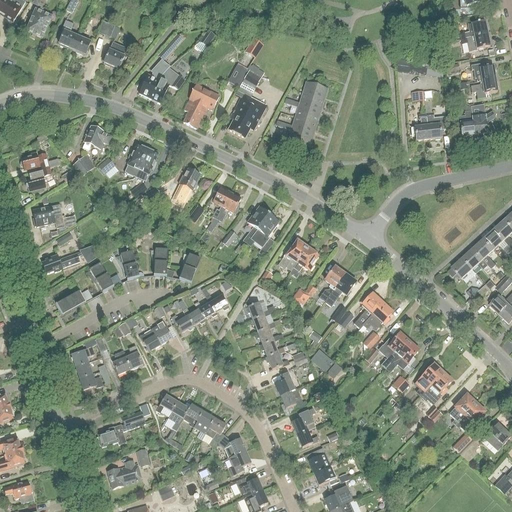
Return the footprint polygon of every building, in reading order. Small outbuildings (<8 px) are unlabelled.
[(0,0),(0,15),(13,23),(25,3),(20,1),(20,0),(0,0)] [(38,8),(42,0),(34,0),(32,5),(38,8)] [(74,0),(73,0),(67,12),(74,16),(80,3),(74,0)] [(461,0),(459,1),(460,10),(466,9),(465,7),(472,5),(473,6),(477,5),(476,4),(478,3),(477,0),(461,0)] [(25,32),(42,39),(51,18),(35,11),(25,32)] [(69,50),(74,37),(69,34),(73,26),(65,23),(61,32),(64,33),(58,46),(60,47),(59,48),(66,51),(67,49),(69,50)] [(100,35),(104,36),(108,25),(102,23),(97,34),(100,35)] [(472,33),(470,34),(471,39),(487,36),(484,23),(477,24),(476,23),(472,24),(473,25),(471,25),(472,33)] [(110,38),(114,28),(108,25),(104,36),(109,39),(110,38)] [(114,28),(110,38),(115,40),(119,30),(114,28)] [(199,44),(194,48),(203,54),(206,49),(215,37),(207,32),(199,44)] [(177,36),(158,57),(164,62),(183,41),(177,36)] [(466,40),(460,41),(461,46),(466,45),(468,53),(477,52),(476,50),(478,50),(478,51),(482,50),(482,49),(489,48),(487,36),(471,39),(466,40)] [(74,37),(69,50),(75,53),(75,54),(82,57),(83,56),(84,56),(90,43),(74,37)] [(253,39),(245,51),(255,58),(263,45),(253,39)] [(111,46),(103,64),(109,67),(109,69),(116,72),(116,70),(118,71),(123,59),(125,60),(129,52),(116,46),(115,48),(111,46)] [(396,73),(402,74),(404,62),(396,61),(396,73)] [(149,100),(159,79),(168,69),(169,68),(161,62),(150,74),(152,75),(151,78),(148,77),(139,95),(149,100)] [(447,74),(459,72),(458,65),(446,68),(447,74)] [(479,84),(495,81),(493,67),(491,68),(491,67),(486,67),(487,68),(481,69),(480,65),(471,66),(472,71),(474,71),(475,80),(479,80),(479,84)] [(239,89),(244,80),(248,72),(237,66),(227,83),(239,89)] [(177,91),(184,81),(168,69),(159,79),(149,100),(159,105),(168,86),(177,91)] [(249,70),(248,72),(244,80),(256,87),(262,78),(249,70)] [(471,87),(472,94),(476,93),(478,102),(486,101),(485,95),(491,94),(491,95),(495,94),(497,93),(495,81),(479,84),(480,85),(471,87)] [(306,83),(303,94),(324,100),(327,90),(326,90),(326,88),(320,86),(319,88),(314,86),(306,83)] [(183,123),(197,130),(207,109),(212,112),(219,97),(196,86),(189,100),(190,100),(184,111),(188,113),(183,123)] [(228,131),(244,140),(250,130),(253,131),(266,108),(237,92),(235,97),(240,100),(233,114),(235,115),(233,119),(234,120),(228,131)] [(422,93),(411,94),(412,103),(423,101),(422,93)] [(301,99),(299,104),(299,106),(320,113),(321,109),(323,110),(325,103),(323,103),(324,100),(303,94),(301,99)] [(423,102),(425,115),(428,140),(434,140),(434,141),(439,140),(439,139),(440,139),(440,131),(445,131),(443,118),(433,119),(432,112),(426,102),(423,102)] [(298,109),(295,118),(316,125),(317,124),(318,124),(320,118),(319,117),(320,113),(299,106),(298,109)] [(472,119),(472,123),(474,137),(476,136),(476,139),(482,139),(482,136),(486,135),(485,126),(486,126),(487,125),(486,124),(494,119),(491,113),(485,117),(483,106),(471,108),(472,119)] [(465,113),(464,113),(465,117),(457,118),(458,124),(459,124),(460,131),(458,132),(459,136),(460,136),(461,138),(474,137),(472,123),(472,119),(471,108),(464,107),(465,113)] [(418,116),(419,121),(421,121),(421,126),(415,126),(415,128),(410,129),(410,136),(415,136),(416,142),(428,140),(425,115),(418,116)] [(295,118),(292,127),(291,129),(313,136),(314,132),(316,132),(318,126),(316,125),(295,118)] [(83,143),(84,144),(82,149),(88,152),(90,147),(98,150),(101,143),(108,145),(111,137),(103,134),(103,133),(90,127),(83,143)] [(307,149),(307,147),(309,148),(313,136),(291,129),(291,132),(288,141),(301,145),(300,147),(307,149)] [(45,135),(36,139),(38,144),(47,140),(45,135)] [(124,173),(134,177),(147,150),(144,149),(143,147),(140,146),(138,147),(136,145),(133,153),(131,152),(128,159),(130,160),(127,166),(124,173)] [(147,150),(134,177),(145,182),(148,175),(148,176),(151,169),(153,170),(155,164),(154,163),(157,155),(156,155),(156,153),(153,151),(151,152),(147,150)] [(57,160),(47,163),(45,155),(37,157),(36,154),(29,156),(29,157),(20,160),(21,162),(20,162),(20,164),(20,165),(20,166),(21,167),(21,168),(22,169),(23,169),(23,171),(39,167),(40,172),(49,169),(66,165),(62,159),(57,160)] [(85,157),(72,167),(82,179),(94,169),(85,157)] [(107,160),(98,168),(104,176),(114,167),(107,160)] [(26,182),(26,183),(25,184),(25,185),(25,186),(25,188),(26,189),(28,191),(29,190),(29,192),(45,188),(43,182),(52,180),(49,169),(40,172),(41,174),(29,177),(30,181),(26,182)] [(180,185),(174,198),(182,202),(189,190),(192,191),(199,176),(187,170),(184,178),(182,177),(178,184),(180,185)] [(70,172),(61,177),(65,184),(74,178),(70,172)] [(141,184),(130,193),(136,200),(147,191),(141,184)] [(96,192),(91,185),(87,188),(93,195),(96,192)] [(155,189),(143,196),(149,206),(161,198),(155,189)] [(216,210),(212,218),(217,221),(230,194),(219,189),(216,195),(214,194),(210,203),(220,207),(218,211),(216,210)] [(241,199),(230,194),(217,221),(221,223),(225,215),(223,214),(225,210),(235,215),(239,207),(237,206),(241,199)] [(66,228),(65,222),(63,223),(59,206),(32,212),(34,220),(32,220),(34,227),(35,227),(36,228),(55,224),(56,230),(66,228)] [(188,220),(194,225),(203,212),(197,208),(188,220)] [(247,245),(268,216),(258,209),(251,218),(251,217),(246,223),(253,228),(235,251),(239,255),(247,244),(247,245)] [(278,223),(268,216),(247,245),(250,247),(253,243),(262,250),(258,254),(263,257),(274,243),(267,238),(277,225),(276,224),(278,223)] [(508,246),(511,251),(511,241),(509,238),(511,234),(511,228),(505,221),(494,231),(504,242),(508,246)] [(494,231),(483,241),(493,252),(504,242),(494,231)] [(230,232),(221,243),(228,248),(237,237),(230,232)] [(69,233),(55,242),(59,248),(72,239),(69,233)] [(495,266),(487,257),(493,252),(483,241),(473,250),(488,267),(491,270),(495,266)] [(285,271),(286,269),(291,272),(307,249),(297,242),(290,251),(289,251),(288,253),(287,252),(283,257),(285,259),(284,261),(282,260),(278,266),(285,271)] [(511,251),(508,246),(503,250),(507,255),(511,251)] [(56,256),(49,259),(50,262),(42,264),(46,276),(54,273),(54,274),(62,271),(61,269),(79,263),(78,258),(83,256),(88,264),(97,258),(92,249),(81,253),(82,254),(58,262),(56,256)] [(318,256),(307,249),(291,272),(290,275),(296,279),(299,274),(299,273),(301,270),(302,268),(309,273),(314,265),(312,264),(318,256)] [(153,277),(166,278),(166,271),(167,251),(155,250),(153,277)] [(479,265),(482,269),(484,270),(488,267),(473,250),(462,260),(473,271),(479,265)] [(132,253),(120,256),(127,282),(139,279),(132,253)] [(200,260),(188,255),(179,281),(190,285),(200,260)] [(466,284),(476,275),(473,271),(462,260),(447,273),(452,278),(456,275),(461,280),(462,280),(466,284)] [(100,265),(89,271),(102,294),(113,288),(100,265)] [(325,304),(345,276),(334,268),(328,277),(327,277),(325,280),(326,281),(325,282),(331,286),(329,288),(330,289),(329,291),(325,292),(319,300),(325,304)] [(166,271),(166,278),(172,280),(174,274),(166,271)] [(267,272),(261,281),(266,285),(272,276),(267,272)] [(118,275),(109,280),(113,288),(122,283),(118,275)] [(324,305),(331,309),(342,294),(346,297),(347,296),(348,296),(350,293),(349,292),(355,283),(345,276),(325,304),(324,305)] [(511,281),(507,277),(496,290),(502,296),(511,284),(511,281)] [(224,282),(219,288),(223,292),(229,286),(224,282)] [(491,282),(486,286),(490,291),(495,287),(491,282)] [(310,286),(305,294),(311,298),(316,290),(310,286)] [(479,300),(490,291),(486,286),(476,296),(479,300)] [(298,303),(304,294),(299,290),(293,299),(298,303)] [(87,291),(81,295),(85,302),(91,298),(87,291)] [(470,291),(467,295),(471,300),(475,296),(470,291)] [(56,306),(62,317),(85,304),(79,293),(56,306)] [(304,294),(298,303),(303,306),(309,298),(304,294)] [(361,327),(362,326),(382,305),(372,295),(367,301),(365,299),(361,304),(363,306),(362,307),(367,312),(354,326),(358,330),(361,327)] [(511,295),(505,303),(499,297),(489,307),(499,317),(509,307),(511,303),(511,295)] [(209,296),(205,299),(209,305),(210,304),(215,314),(222,310),(224,311),(228,308),(222,297),(212,302),(209,296)] [(216,315),(215,314),(210,304),(209,305),(201,309),(198,303),(194,305),(197,311),(199,311),(204,320),(211,317),(212,318),(216,315)] [(511,303),(509,307),(499,317),(508,326),(511,321),(511,303)] [(263,317),(263,318),(270,316),(268,312),(262,314),(258,304),(246,309),(247,314),(250,313),(252,321),(263,317)] [(382,305),(362,326),(366,330),(370,326),(375,330),(377,330),(383,324),(384,326),(389,320),(387,319),(392,314),(382,305)] [(340,307),(330,320),(337,325),(347,312),(340,307)] [(165,317),(160,308),(153,312),(158,321),(165,317)] [(276,314),(273,308),(268,310),(270,316),(276,314)] [(186,310),(182,312),(186,318),(187,318),(193,327),(199,323),(201,325),(205,322),(204,320),(199,311),(197,311),(190,316),(186,310)] [(346,312),(337,325),(344,330),(353,317),(346,312)] [(194,329),(193,327),(187,318),(186,318),(179,323),(175,316),(171,318),(175,325),(175,324),(181,334),(188,330),(189,331),(194,329)] [(263,317),(252,321),(250,322),(252,326),(254,326),(257,334),(268,330),(268,331),(274,328),(273,324),(266,327),(263,318),(263,317)] [(133,320),(127,324),(130,329),(136,325),(133,320)] [(167,330),(163,322),(157,325),(158,327),(151,331),(160,346),(172,340),(166,330),(167,330)] [(130,334),(124,324),(118,328),(124,338),(130,334)] [(262,346),(272,342),(273,343),(279,341),(277,336),(271,339),(268,331),(268,330),(257,334),(255,334),(257,339),(259,339),(262,346)] [(148,353),(160,346),(151,331),(139,338),(143,344),(148,353)] [(322,339),(313,333),(308,339),(313,342),(310,347),(314,350),(322,339)] [(373,334),(363,345),(369,351),(379,340),(373,334)] [(382,346),(378,351),(387,359),(381,366),(385,370),(390,365),(409,343),(399,335),(394,341),(390,338),(383,347),(382,346)] [(101,337),(95,339),(100,352),(106,350),(101,337)] [(88,354),(98,349),(94,340),(84,344),(87,352),(84,353),(84,352),(71,357),(75,369),(88,364),(86,357),(88,356),(88,354)] [(264,351),(267,359),(277,355),(277,356),(284,353),(282,349),(276,351),(273,343),(272,342),(262,346),(260,347),(261,351),(264,351)] [(409,343),(390,365),(394,369),(397,366),(402,370),(407,365),(409,367),(415,360),(413,358),(419,352),(409,343)] [(286,348),(286,347),(283,349),(284,352),(288,351),(288,352),(299,348),(297,344),(286,348)] [(131,357),(126,359),(124,360),(129,371),(142,365),(138,354),(135,347),(128,350),(131,357)] [(370,365),(379,354),(374,350),(365,360),(370,365)] [(310,362),(325,374),(333,364),(318,351),(310,362)] [(117,376),(129,371),(124,360),(126,359),(123,352),(114,356),(117,363),(112,365),(117,376)] [(302,353),(292,358),(296,368),(307,363),(305,358),(304,359),(302,353)] [(287,361),(280,364),(277,356),(277,355),(267,359),(265,359),(266,364),(269,364),(272,371),(281,367),(282,368),(288,365),(287,361)] [(365,362),(360,368),(364,371),(369,366),(365,362)] [(75,369),(79,381),(92,376),(88,364),(75,369)] [(333,365),(326,375),(332,380),(340,370),(333,365)] [(390,374),(394,369),(390,365),(385,370),(390,374)] [(98,369),(106,386),(111,384),(104,366),(98,369)] [(422,378),(415,385),(420,390),(416,394),(421,398),(442,375),(433,366),(427,373),(426,372),(421,377),(422,378)] [(282,378),(283,382),(274,385),(279,398),(294,392),(287,375),(282,378)] [(442,375),(421,398),(426,403),(427,402),(432,407),(439,399),(438,398),(441,395),(442,396),(447,391),(445,390),(452,383),(442,375)] [(99,379),(93,381),(92,376),(79,381),(83,392),(95,388),(96,390),(102,387),(99,379)] [(405,382),(400,378),(393,386),(397,390),(405,382)] [(402,394),(409,386),(405,382),(397,390),(402,394)] [(285,410),(295,406),(295,407),(296,406),(294,402),(300,400),(296,391),(294,392),(279,398),(285,410)] [(0,411),(8,408),(4,395),(0,396),(0,411)] [(162,408),(171,413),(176,404),(165,397),(159,407),(158,406),(155,412),(159,415),(162,408)] [(455,427),(475,405),(466,397),(460,404),(458,402),(454,407),(455,408),(455,409),(460,414),(461,416),(459,418),(458,417),(451,424),(455,427)] [(322,402),(313,406),(316,413),(325,409),(322,402)] [(304,403),(302,404),(302,405),(295,408),(297,412),(306,408),(304,403)] [(188,411),(188,410),(176,404),(171,413),(167,420),(175,424),(171,430),(173,432),(175,433),(183,421),(183,420),(185,416),(188,411)] [(485,414),(475,405),(455,427),(458,430),(460,429),(470,438),(478,430),(475,427),(480,422),(478,421),(485,414)] [(193,429),(197,423),(196,423),(202,413),(190,406),(188,410),(188,411),(185,416),(183,420),(190,425),(189,427),(193,429)] [(8,408),(0,411),(0,425),(12,421),(8,408)] [(426,416),(430,420),(438,412),(434,408),(426,416)] [(442,416),(438,412),(430,420),(434,424),(442,416)] [(193,429),(193,430),(200,434),(196,439),(201,442),(208,430),(214,420),(202,413),(196,423),(197,423),(193,429)] [(101,450),(118,444),(124,442),(121,434),(123,434),(126,433),(145,426),(141,414),(122,420),(123,426),(121,427),(120,427),(105,431),(106,434),(97,437),(101,450)] [(311,430),(309,424),(304,426),(302,422),(306,419),(304,414),(298,416),(300,420),(291,424),(296,437),(307,432),(311,430)] [(208,430),(201,442),(209,446),(212,449),(215,446),(223,437),(220,435),(225,426),(214,420),(208,430)] [(497,425),(489,434),(484,440),(497,452),(511,438),(497,425)] [(175,433),(173,432),(168,441),(166,439),(164,442),(169,445),(175,433)] [(310,440),(307,432),(296,437),(301,448),(312,444),(312,445),(319,442),(317,438),(310,440)] [(464,460),(486,438),(481,433),(459,455),(464,460)] [(336,434),(327,438),(329,444),(338,440),(336,434)] [(465,435),(452,450),(458,455),(471,440),(465,435)] [(224,451),(228,460),(245,453),(240,441),(231,444),(223,437),(215,446),(224,451)] [(0,451),(3,450),(5,456),(22,451),(20,445),(18,446),(17,441),(10,443),(9,441),(0,443),(0,451)] [(308,462),(313,475),(330,467),(322,449),(314,453),(316,458),(308,462)] [(24,457),(22,451),(5,456),(7,461),(3,462),(2,462),(0,462),(0,472),(17,468),(17,466),(23,463),(22,458),(24,457)] [(136,454),(140,469),(149,467),(145,451),(136,454)] [(250,465),(245,453),(228,460),(232,469),(229,470),(232,477),(243,473),(241,469),(250,465)] [(188,455),(184,461),(189,464),(193,458),(188,455)] [(118,471),(107,474),(112,491),(123,488),(141,483),(136,466),(134,467),(133,463),(124,465),(125,469),(118,471)] [(189,467),(180,472),(182,477),(191,472),(189,467)] [(337,483),(330,467),(313,475),(318,487),(328,482),(330,486),(337,483)] [(203,473),(206,482),(214,480),(211,470),(203,473)] [(505,476),(494,488),(504,497),(511,487),(511,471),(506,478),(505,476)] [(346,476),(339,478),(340,480),(342,484),(347,482),(348,481),(346,476)] [(246,485),(244,479),(236,483),(243,500),(262,493),(257,480),(246,485)] [(19,486),(19,485),(10,487),(10,488),(3,490),(5,497),(12,495),(14,501),(19,499),(21,504),(33,500),(31,494),(32,494),(31,488),(29,489),(28,483),(19,486)] [(178,483),(157,492),(162,503),(179,496),(177,490),(180,489),(178,483)] [(205,487),(208,493),(218,489),(215,483),(205,487)] [(335,496),(324,501),(329,511),(332,511),(340,509),(345,506),(349,505),(353,503),(346,487),(333,493),(335,496)] [(248,511),(259,511),(258,509),(267,505),(262,493),(243,500),(248,511)] [(375,502),(378,511),(379,511),(387,509),(384,499),(375,502)]
